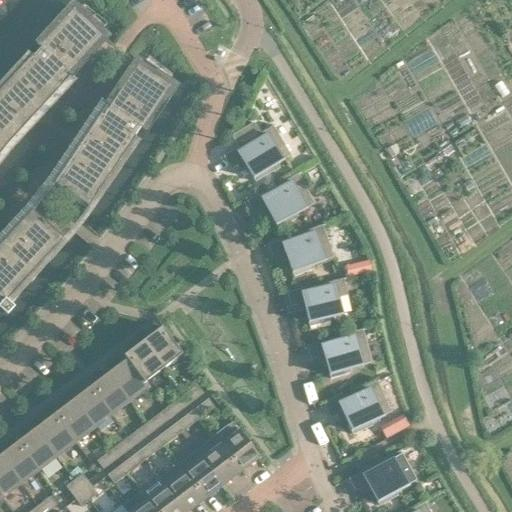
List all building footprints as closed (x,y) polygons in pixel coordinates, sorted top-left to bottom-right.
[(0,150),(2,148),(60,86),(59,85),(66,78),(67,79),(104,39),(69,6),(33,46),(28,42),(21,50),(28,58),(0,87),(0,150)] [(50,186),(85,209),(132,140),(141,145),(147,136),(142,133),(172,88),(133,62),(103,107),(104,108),(98,116),(97,115),(50,186)] [(236,148),(221,157),(222,158),(229,169),(241,162),(253,182),(271,172),(269,168),(288,156),(271,128),(273,126),(273,125),(258,134),(252,123),(229,137),(236,148)] [(264,208),(276,229),(294,219),(292,215),(312,204),(296,176),(299,174),(298,173),(245,202),(252,215),(264,208)] [(0,315),(3,318),(11,310),(4,302),(60,241),(29,212),(0,243),(0,315)] [(265,245),(270,259),(284,254),(292,277),(311,270),(310,266),(331,258),(320,227),(323,226),(322,225),(265,245)] [(366,261),(352,264),(354,275),(369,271),(366,261)] [(344,279),(285,293),(288,307),(302,303),(308,327),(328,322),(327,318),(339,315),(336,298),(345,296),(342,281),(344,280),(344,279)] [(322,356),(329,379),(349,373),(347,369),(370,363),(360,331),(363,330),(363,329),(304,346),(308,360),(322,356)] [(150,335),(140,342),(160,369),(179,355),(160,331),(152,337),(150,335)] [(143,383),(160,369),(140,342),(129,350),(131,353),(123,359),(142,383),(143,383)] [(124,362),(106,375),(127,403),(145,389),(145,390),(146,389),(142,383),(123,359),(124,362)] [(374,372),(378,380),(388,375),(385,368),(374,372)] [(106,375),(88,389),(108,416),(127,403),(106,375)] [(328,419),(341,413),(351,435),(370,426),(368,422),(389,413),(375,383),(378,382),(377,381),(322,405),(328,419)] [(181,396),(187,404),(201,394),(195,386),(181,396)] [(90,430),(108,416),(88,389),(70,403),(90,430)] [(166,408),(172,416),(187,404),(181,396),(166,408)] [(191,411),(197,419),(212,408),(206,400),(191,411)] [(70,403),(51,417),(72,444),(90,430),(70,403)] [(197,419),(191,411),(177,422),(183,430),(197,419)] [(150,433),(163,423),(157,414),(143,425),(150,433)] [(395,419),(390,421),(396,433),(401,430),(408,426),(402,415),(395,419)] [(54,458),(72,444),(51,417),(33,431),(54,458)] [(230,423),(211,437),(238,472),(255,459),(256,460),(258,459),(230,423)] [(150,433),(143,425),(131,434),(138,442),(150,433)] [(174,437),(168,428),(155,438),(161,446),(174,437)] [(54,458),(33,431),(15,444),(36,472),(54,458)] [(220,486),(238,472),(211,437),(193,451),(220,486)] [(161,446),(155,438),(142,448),(148,456),(161,446)] [(113,460),(127,450),(121,442),(107,452),(113,460)] [(36,472),(15,444),(0,455),(0,462),(18,485),(36,472)] [(366,485),(378,506),(396,496),(393,492),(414,481),(398,453),(400,451),(400,450),(347,479),(353,492),(366,485)] [(202,500),(220,486),(193,451),(175,465),(202,500)] [(113,460),(107,452),(95,461),(101,470),(113,460)] [(138,464),(131,456),(118,466),(125,474),(138,464)] [(0,498),(18,485),(0,462),(0,498)] [(185,511),(202,500),(175,465),(157,478),(182,511),(185,511)] [(125,474),(118,466),(106,476),(112,484),(125,474)] [(76,467),(67,473),(72,479),(80,473),(76,467)] [(80,475),(72,481),(79,491),(80,491),(88,484),(80,475)] [(153,511),(182,511),(157,478),(139,492),(153,511)] [(64,487),(71,497),(79,491),(72,481),(64,487)] [(80,491),(87,501),(95,495),(88,484),(80,491)] [(79,507),(87,501),(80,491),(79,491),(71,497),(79,507)] [(153,511),(139,492),(120,506),(124,511),(153,511)] [(37,511),(45,511),(54,506),(48,497),(34,508),(37,511)] [(427,511),(423,504),(425,503),(425,502),(407,511),(427,511)]
